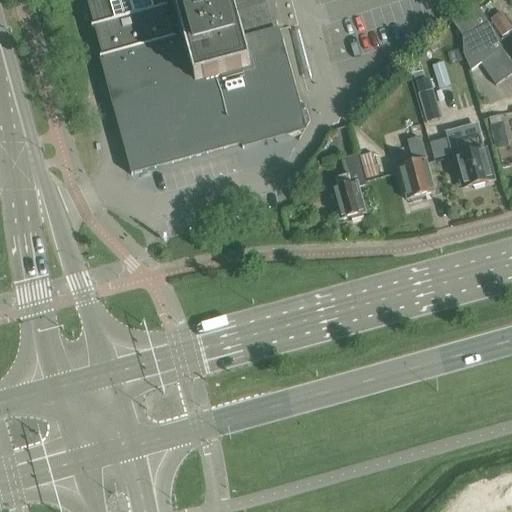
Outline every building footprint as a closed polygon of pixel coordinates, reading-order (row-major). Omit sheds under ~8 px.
[(83,0),(132,177),(143,174),(298,132),(262,0),(83,0)] [(476,6),(452,24),(463,40),(464,56),(471,73),(480,67),(489,61),(501,52),(502,51),(502,45),(476,6)] [(511,28),(502,14),(490,22),(502,39),(511,32),(511,28)] [(489,61),(480,67),(496,88),(511,76),(511,66),(501,52),(489,61)] [(443,65),(432,68),(439,90),(450,87),(443,65)] [(428,80),(416,84),(419,97),(427,94),(432,93),(428,80)] [(419,97),(418,97),(426,125),(441,121),(433,93),(432,93),(427,94),(419,97)] [(491,128),(491,129),(494,140),(502,138),(505,132),(503,125),(502,125),(491,128)] [(468,144),(458,147),(461,159),(454,161),(457,175),(460,174),(465,192),(491,185),(480,141),(478,141),(476,135),(466,137),(468,144)] [(413,167),(398,171),(407,204),(410,203),(413,206),(421,204),(422,200),(434,196),(419,141),(407,144),(413,167)] [(373,156),(360,159),(366,182),(379,179),(373,156)] [(338,191),(333,193),(341,224),(350,221),(350,224),(365,220),(364,217),(365,217),(358,191),(366,189),(357,158),(342,163),(347,179),(335,182),(338,191)]
